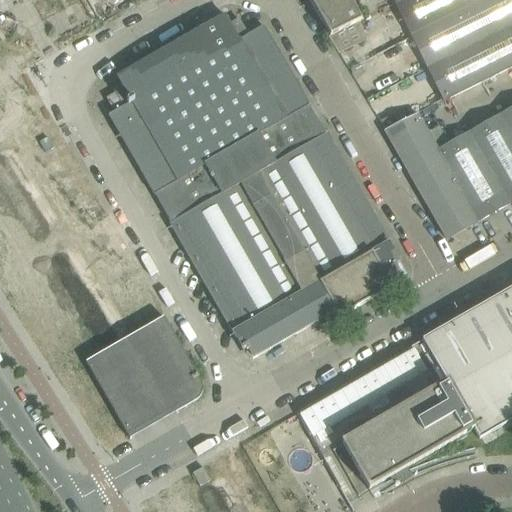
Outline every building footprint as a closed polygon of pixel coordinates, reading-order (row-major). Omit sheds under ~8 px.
[(365,42),(357,25),(360,24),(348,0),(307,0),(311,6),(329,39),(339,55),(365,42)] [(412,39),(490,0),(408,0),(395,7),(412,39)] [(511,0),(490,0),(412,39),(427,71),(443,103),(449,100),(481,84),(511,68),(511,0)] [(399,264),(388,245),(325,137),(325,138),(322,133),(320,134),(313,121),(312,122),(305,110),(309,108),(308,107),(308,108),(263,30),(264,29),(263,28),(248,37),(239,22),(230,27),(229,27),(225,19),(225,18),(225,17),(117,79),(118,80),(119,80),(122,86),(120,88),(113,92),(116,98),(107,103),(114,114),(108,118),(108,119),(153,197),(153,198),(156,196),(170,220),(168,221),(171,226),(170,226),(172,230),(231,331),(232,334),(243,353),(245,351),(246,354),(248,353),(252,361),(317,324),(320,329),(334,321),(331,316),(335,313),(339,320),(344,318),(343,317),(386,292),(386,293),(391,290),(388,285),(400,278),(394,267),(399,264)] [(511,110),(503,116),(511,133),(511,110)] [(478,223),(438,153),(416,116),(384,132),(446,242),(478,223)] [(511,204),(511,133),(503,116),(500,118),(469,135),(509,206),(511,204)] [(509,206),(469,135),(438,153),(478,223),(509,206)] [(479,441),(511,422),(511,290),(421,342),(301,412),(295,415),(296,417),(321,461),(327,457),(332,454),(337,451),(343,448),(368,492),(396,477),(400,474),(473,432),(479,441)] [(200,383),(190,365),(163,319),(86,363),(127,438),(129,441),(132,440),(130,436),(174,411),(176,414),(194,404),(198,401),(201,397),(202,392),(202,387),(200,383)] [(203,470),(192,475),(199,488),(210,483),(203,470)]
